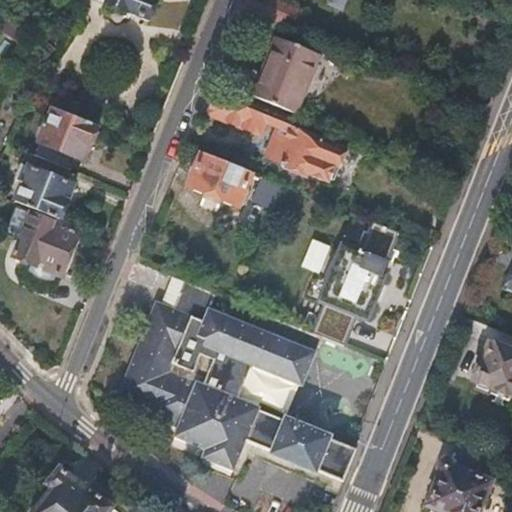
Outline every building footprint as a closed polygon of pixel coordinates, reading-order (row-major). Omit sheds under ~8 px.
[(98,0),(148,20),(155,0),(98,0)] [(266,0),(247,0),(243,11),(299,33),(305,16),(266,0)] [(321,57),(275,40),(253,97),(298,115),(321,57)] [(346,149),(216,97),(209,116),(260,137),(265,125),(278,130),(267,160),(287,168),(287,171),(307,179),(307,175),(327,184),(333,169),(336,170),(346,149)] [(100,128),(56,109),(41,145),(56,151),(52,164),(71,171),(76,161),(82,146),(90,150),(100,128)] [(82,146),(76,161),(84,164),(90,150),(82,146)] [(420,153),(416,164),(436,171),(439,162),(438,157),(425,151),(420,153)] [(251,176),(201,156),(188,188),(236,208),(244,207),(249,196),(245,191),(251,176)] [(16,204),(60,221),(69,201),(60,197),(66,184),(71,171),(52,164),(35,157),(30,169),(22,165),(15,181),(24,184),(16,204)] [(252,205),(271,212),(280,188),(261,180),(252,205)] [(60,197),(69,201),(74,188),(66,184),(60,197)] [(49,221),(17,208),(6,236),(19,242),(13,258),(29,265),(25,277),(27,282),(46,290),(50,288),(55,277),(61,277),(77,235),(49,223),(49,221)] [(342,349),(355,319),(367,324),(385,277),(381,275),(396,235),(371,225),(359,256),(341,249),(319,304),(325,306),(312,337),(321,340),(342,349)] [(173,311),(185,284),(175,280),(163,307),(173,311)] [(155,304),(117,395),(149,408),(145,417),(177,430),(173,439),(204,452),(201,460),(232,474),(244,444),(269,454),(268,457),(315,477),(316,474),(342,485),(356,453),(330,442),(331,439),(284,420),(283,422),(258,412),(259,409),(237,400),(251,367),(301,388),(321,340),(312,337),(258,314),(252,330),(210,313),(217,297),(185,284),(173,311),(163,307),(155,304)] [(511,351),(490,342),(475,382),(511,395),(511,351)] [(488,486),(489,482),(452,468),(451,467),(450,465),(448,464),(445,464),(443,464),(441,466),(440,469),(440,472),(441,473),(443,474),(430,507),(433,509),(431,511),(478,511),(484,497),(492,492),(488,486)] [(47,484),(52,489),(34,511),(106,511),(112,506),(87,487),(83,488),(61,469),(47,484)]
